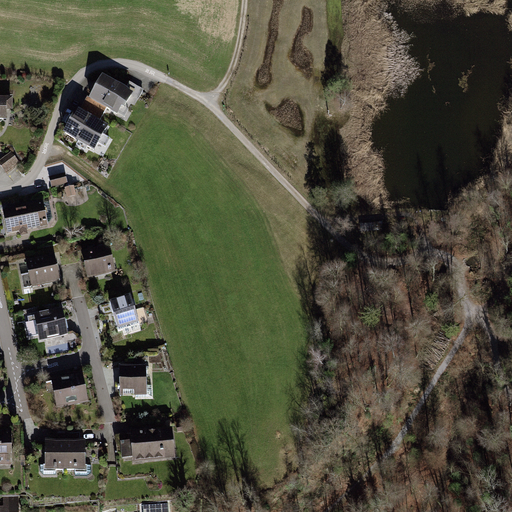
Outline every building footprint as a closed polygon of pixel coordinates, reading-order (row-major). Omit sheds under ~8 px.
[(100,75),(86,101),(119,119),(130,99),(135,101),(142,89),(129,83),(127,88),(100,75)] [(0,119),(6,120),(6,110),(11,110),(11,97),(0,97),(0,119)] [(85,101),(65,134),(95,152),(109,129),(99,123),(106,112),(85,101)] [(10,152),(0,158),(0,169),(4,175),(19,164),(10,152)] [(48,178),(51,189),(68,185),(65,174),(48,178)] [(74,184),(65,187),(67,197),(76,195),(74,184)] [(43,204),(1,213),(7,238),(48,229),(43,204)] [(109,246),(82,253),(89,281),(116,274),(109,246)] [(56,256),(24,263),(30,291),(62,284),(56,256)] [(140,327),(130,296),(109,303),(118,333),(140,327)] [(62,309),(32,315),(37,344),(68,339),(62,309)] [(146,364),(118,365),(119,397),(147,396),(146,364)] [(82,373),(51,380),(57,409),(58,409),(88,403),(82,373)] [(171,429),(129,434),(130,440),(119,442),(121,458),(131,457),(132,465),(175,460),(171,429)] [(12,433),(0,432),(0,468),(10,469),(12,433)] [(64,440),(43,440),(43,472),(64,472),(64,440)] [(85,440),(64,440),(64,472),(85,472),(85,440)] [(3,505),(0,505),(0,511),(17,511),(17,497),(3,498),(3,505)]
